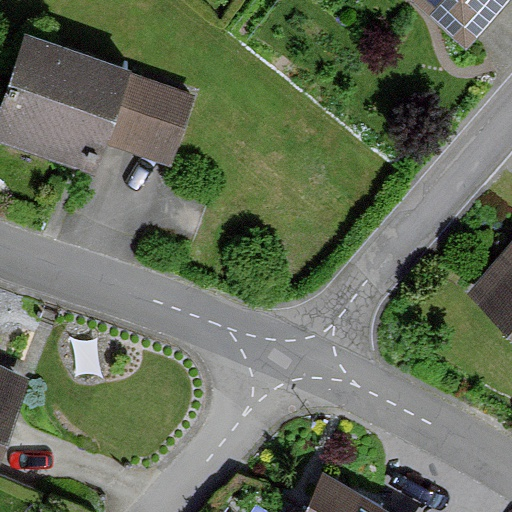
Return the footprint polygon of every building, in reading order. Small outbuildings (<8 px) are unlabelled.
[(511,0),(407,0),(466,51),(511,0)] [(194,101),(21,41),(0,102),(0,147),(97,181),(117,123),(179,144),(194,101)] [(511,277),(483,310),(511,336),(511,277)] [(0,471),(31,385),(0,373),(0,471)] [(379,511),(324,480),(305,511),(379,511)]
